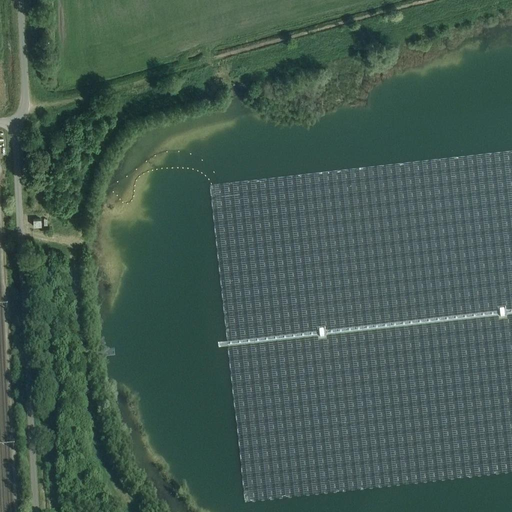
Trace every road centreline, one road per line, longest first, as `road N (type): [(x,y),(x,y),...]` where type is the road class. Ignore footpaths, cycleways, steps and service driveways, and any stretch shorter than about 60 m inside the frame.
road 1 (unclassified): [(35,511),(15,125)]
road 2 (unclassified): [(15,125),(25,103),(20,0)]
